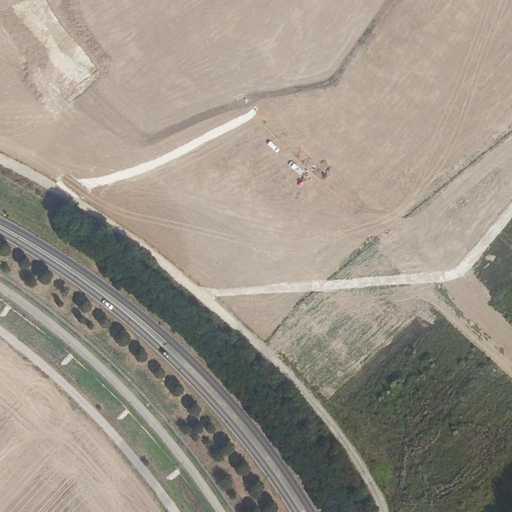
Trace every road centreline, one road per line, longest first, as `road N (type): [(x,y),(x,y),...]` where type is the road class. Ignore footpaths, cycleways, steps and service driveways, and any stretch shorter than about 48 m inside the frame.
road 1 (track): [(0,158),(82,204),(197,289),(285,372),(355,462),(381,511)]
road 2 (secondary): [(0,225),(141,321),(257,445),(302,511)]
road 3 (track): [(175,511),(99,418),(0,331)]
